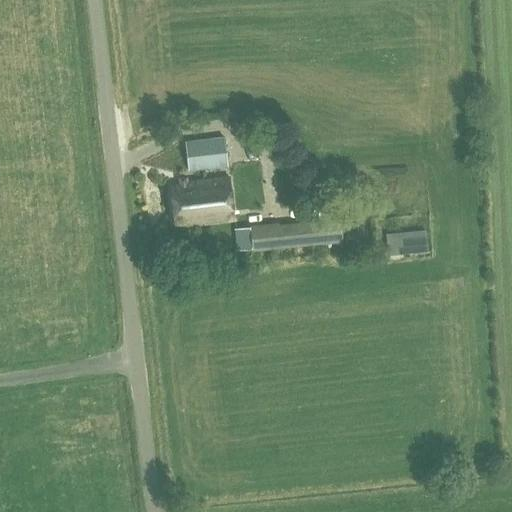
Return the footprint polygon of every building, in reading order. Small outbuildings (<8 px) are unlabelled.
[(229,165),(225,137),(184,143),(188,170),(229,165)] [(187,183),(187,178),(179,179),(180,186),(171,187),(175,225),(187,224),(187,226),(235,220),(230,178),(187,183)] [(252,250),(342,241),(340,220),(279,226),(279,224),(250,227),(252,250)] [(252,250),(250,227),(234,228),(237,252),(252,250)] [(388,255),(427,251),(425,231),(386,235),(388,255)] [(276,256),(282,286),(307,281),(300,251),(276,256)]
